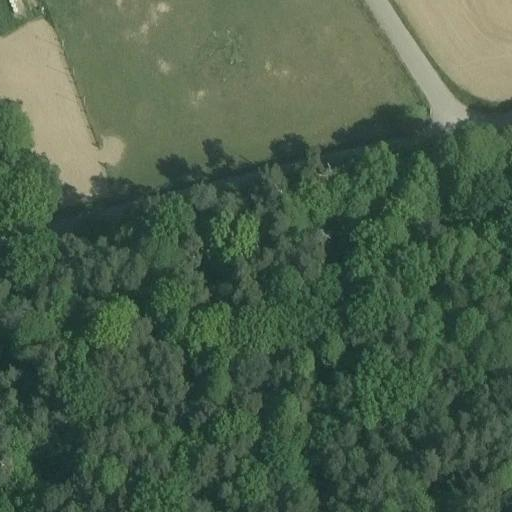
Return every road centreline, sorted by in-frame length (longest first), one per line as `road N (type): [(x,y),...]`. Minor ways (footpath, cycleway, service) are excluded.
road 1 (unclassified): [(0,254),(469,130)]
road 2 (residential): [(387,0),(469,130)]
